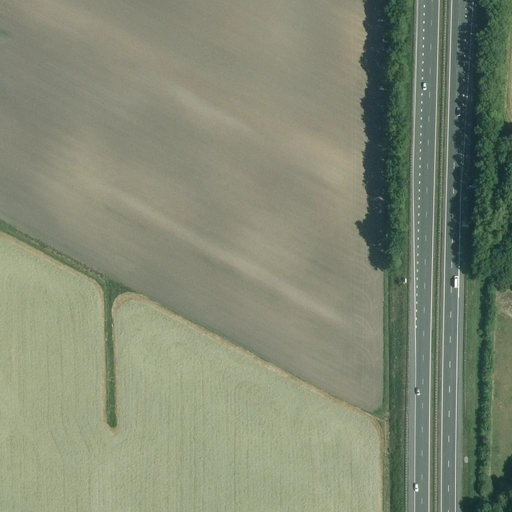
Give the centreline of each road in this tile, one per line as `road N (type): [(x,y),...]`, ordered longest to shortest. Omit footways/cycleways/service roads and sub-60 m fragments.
road 1 (motorway): [(433,0),(422,511)]
road 2 (motorway): [(449,511),(458,0)]
